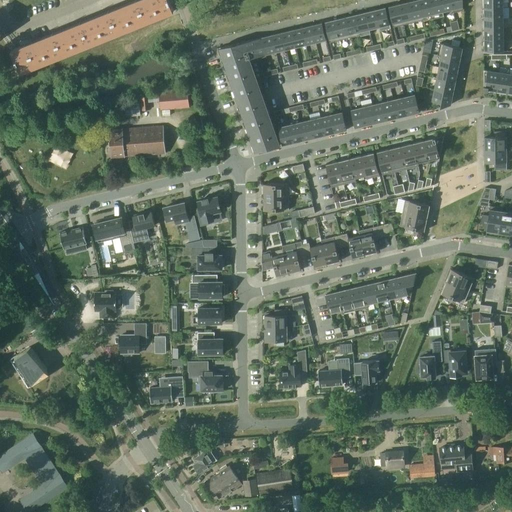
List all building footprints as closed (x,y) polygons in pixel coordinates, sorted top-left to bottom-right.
[(174,11),(169,0),(142,0),(23,48),(22,45),(12,49),(21,72),(174,11)] [(423,16),(419,0),(416,0),(409,2),(414,22),(424,20),(424,16),(423,16)] [(419,0),(423,16),(424,16),(433,14),(429,0),(419,0)] [(429,0),(433,14),(443,12),(439,0),(429,0)] [(439,0),(443,12),(452,9),(450,0),(439,0)] [(450,0),(452,9),(453,9),(454,13),(463,11),(462,0),(450,0)] [(404,25),(414,22),(409,2),(399,4),(404,25)] [(393,27),(404,25),(399,4),(389,7),(393,27)] [(376,10),(380,27),(390,24),(386,7),(376,10)] [(484,18),(503,18),(503,7),(483,8),(483,9),(484,10),(484,14),(484,16),(483,17),(483,18),(484,18)] [(369,29),(380,27),(376,10),(365,12),(369,29)] [(369,29),(365,12),(356,15),(360,32),(369,29)] [(361,35),(360,32),(356,15),(346,17),(351,38),(361,35)] [(340,40),(351,38),(346,17),(335,19),(340,40)] [(483,19),(483,20),(484,21),(484,25),(484,27),(483,27),(483,29),(484,29),(503,29),(503,18),(484,18),(484,19),(483,19)] [(330,42),(340,40),(335,19),(325,22),(330,42)] [(316,42),(326,40),(322,23),(312,25),(316,42)] [(306,45),(316,42),(312,25),(302,28),(306,45)] [(296,47),(306,45),(302,28),(292,30),(296,47)] [(484,40),(504,40),(503,29),(484,29),(483,29),(483,31),(484,31),(484,36),(484,38),(483,38),(483,40),(484,40)] [(296,47),(292,30),(282,32),(286,49),(296,47)] [(276,52),(286,49),(282,32),(272,35),(276,52)] [(276,52),(272,35),(262,37),(266,54),(276,52)] [(266,54),(262,37),(219,48),(222,56),(225,64),(227,69),(244,119),(245,121),(256,152),(281,146),(273,125),(271,126),(255,81),(258,80),(257,79),(261,77),(256,57),(266,54)] [(484,42),(484,47),(484,46),(484,49),(483,49),(483,52),(504,51),(504,40),(484,40),(483,40),(483,42),(484,42)] [(441,56),(460,59),(463,48),(444,44),(440,43),(438,55),(441,56)] [(439,66),(458,70),(460,59),(441,56),(439,66)] [(439,66),(437,78),(456,82),(458,70),(439,66)] [(484,86),(484,90),(488,91),(488,90),(491,90),(491,91),(492,91),(494,91),(494,92),(496,92),(499,72),(484,70),(484,74),(484,75),(485,85),(484,86)] [(499,72),(496,92),(497,92),(498,92),(499,92),(502,92),(503,92),(505,92),(505,93),(507,94),(507,93),(510,74),(499,72)] [(437,78),(434,89),(453,93),(456,82),(437,78)] [(160,91),(162,109),(191,107),(189,89),(160,91)] [(440,107),(451,105),(453,93),(434,89),(432,101),(441,103),(440,107)] [(415,94),(404,97),(409,115),(420,112),(415,94)] [(398,117),(409,115),(404,97),(394,99),(398,117)] [(394,99),(383,102),(388,120),(398,117),(394,99)] [(377,122),(388,120),(383,102),(373,104),(377,122)] [(139,103),(125,104),(126,116),(140,115),(139,103)] [(373,104),(362,107),(366,125),(377,122),(373,104)] [(355,128),(366,125),(362,107),(351,110),(355,128)] [(343,112),(332,114),(336,132),(347,130),(343,112)] [(325,135),(336,132),(332,114),(321,117),(325,135)] [(321,117),(310,119),(315,137),(325,135),(321,117)] [(304,140),(315,137),(310,119),(300,122),(304,140)] [(300,122),(289,125),(294,142),(304,140),(300,122)] [(283,145),(294,142),(289,125),(278,127),(283,145)] [(125,157),(125,156),(166,153),(163,126),(123,129),(123,128),(110,129),(112,157),(125,157)] [(484,137),(485,149),(507,149),(506,131),(494,131),(494,137),(484,137)] [(429,160),(440,157),(441,153),(440,153),(441,148),(442,144),(443,140),(444,140),(445,135),(428,139),(429,140),(426,140),(424,140),(425,141),(424,141),(429,160)] [(429,160),(424,141),(424,140),(417,142),(417,143),(414,143),(413,143),(417,163),(418,163),(429,160)] [(401,146),(406,169),(419,166),(418,163),(417,163),(413,143),(412,144),(412,143),(405,145),(405,146),(403,146),(403,145),(401,146)] [(389,149),(395,172),(406,169),(401,146),(393,148),(394,148),(391,149),(391,148),(389,149),(390,149),(389,149)] [(395,172),(389,149),(382,150),(382,151),(379,152),(379,151),(377,152),(382,175),(395,172)] [(507,162),(507,149),(485,149),(485,162),(495,162),(495,164),(494,164),(494,170),(507,170),(507,162)] [(366,175),(366,179),(380,176),(374,152),(366,154),(366,155),(363,156),(363,155),(362,155),(362,156),(366,175)] [(355,178),(366,175),(362,156),(361,156),(361,155),(354,157),(354,158),(352,158),(350,158),(350,159),(355,178)] [(355,178),(350,159),(350,158),(342,160),(343,161),(340,161),(340,160),(338,161),(339,161),(338,161),(344,184),(356,181),(355,178)] [(344,184),(338,161),(331,163),(328,164),(328,163),(326,164),(331,187),(344,184)] [(292,166),(294,173),(305,170),(303,163),(292,166)] [(113,166),(114,175),(125,174),(124,165),(113,166)] [(263,184),(264,197),(289,197),(289,183),(281,183),(281,182),(280,182),(280,183),(269,183),(269,182),(268,182),(268,183),(263,184)] [(491,188),(485,187),(481,198),(489,199),(491,188)] [(214,219),(212,213),(221,211),(219,206),(221,205),(218,195),(202,199),(202,200),(198,201),(200,208),(197,208),(201,225),(206,224),(205,221),(214,219)] [(289,197),(264,197),(264,210),(289,210),(289,197)] [(430,205),(429,205),(426,204),(426,203),(425,203),(425,204),(414,202),(414,201),(413,200),(413,201),(405,200),(402,213),(427,218),(430,205)] [(188,231),(197,229),(194,216),(188,217),(184,202),(179,204),(178,203),(173,205),(164,207),(167,221),(175,219),(177,224),(186,222),(188,231)] [(315,213),(314,206),(299,210),(300,217),(315,213)] [(486,231),(499,233),(502,211),(503,211),(503,207),(490,206),(486,231)] [(134,242),(142,241),(150,239),(149,235),(147,227),(155,225),(153,217),(152,210),(139,213),(139,214),(133,216),(134,220),(129,221),(134,242)] [(499,233),(511,235),(511,229),(511,212),(503,211),(502,211),(499,233)] [(426,223),(426,222),(427,219),(427,218),(402,213),(400,226),(425,231),(425,228),(425,224),(426,224),(426,223)] [(123,252),(124,252),(135,249),(130,229),(124,230),(121,218),(120,218),(113,220),(113,217),(110,217),(110,220),(94,224),(97,234),(96,234),(98,242),(120,237),(123,251),(123,252)] [(385,224),(388,236),(395,234),(392,222),(385,224)] [(264,234),(265,234),(279,231),(277,223),(262,227),(262,234),(264,234)] [(381,237),(388,236),(385,224),(378,226),(381,237)] [(359,230),(360,235),(365,255),(367,255),(378,252),(377,251),(377,249),(378,249),(378,248),(377,248),(376,245),(377,244),(376,244),(374,239),(381,237),(378,226),(371,227),(359,230)] [(60,232),(64,249),(75,246),(77,252),(87,249),(85,243),(86,243),(87,243),(83,227),(82,227),(61,232),(60,232)] [(353,258),(364,255),(365,255),(360,235),(348,238),(347,233),(340,235),(343,246),(350,245),(351,250),(350,250),(350,251),(351,251),(352,254),(351,254),(351,255),(352,255),(353,257),(353,258)] [(321,239),(322,244),(327,264),(329,264),(340,261),(339,260),(339,258),(340,258),(340,257),(339,257),(338,254),(339,254),(339,253),(338,253),(336,248),(343,246),(340,235),(333,237),(321,239)] [(284,248),(285,253),(284,253),(288,269),(289,273),(291,273),(302,270),(301,270),(301,267),(302,267),(302,266),(301,266),(300,263),(301,263),(301,262),(300,262),(298,257),(305,256),(302,244),(302,241),(282,246),(283,249),(284,248)] [(326,265),(327,264),(322,244),(310,247),(309,242),(302,244),(305,256),(312,254),(313,259),(312,259),(312,260),(313,260),(314,263),(313,263),(313,264),(314,264),(315,266),(315,267),(326,265)] [(198,258),(198,269),(222,269),(222,254),(213,255),(213,252),(211,252),(211,247),(204,247),(192,247),(192,258),(198,258)] [(276,273),(277,276),(288,274),(289,273),(288,269),(284,253),(285,253),(284,248),(262,254),(262,266),(274,263),(275,268),(274,269),(275,269),(276,272),(275,273),(276,273)] [(486,267),(497,269),(498,262),(487,260),(486,267)] [(446,279),(446,280),(446,281),(469,290),(474,278),(452,269),(451,268),(446,279)] [(407,291),(413,290),(414,283),(415,275),(416,272),(396,277),(401,296),(408,294),(407,291)] [(225,285),(222,285),(222,282),(206,282),(205,275),(192,275),(193,283),(200,283),(200,298),(222,298),(222,295),(225,295),(225,285)] [(396,277),(385,280),(389,299),(400,296),(401,296),(396,277)] [(378,301),(389,299),(385,280),(373,283),(378,301)] [(469,290),(446,281),(445,282),(444,285),(443,287),(444,287),(443,291),(442,290),(441,293),(464,303),(469,290)] [(373,283),(361,285),(367,308),(367,304),(378,301),(373,283)] [(355,311),(367,308),(361,285),(350,288),(355,311)] [(350,288),(338,291),(343,313),(355,311),(350,288)] [(106,292),(95,292),(95,307),(101,307),(101,317),(114,317),(114,310),(116,310),(116,292),(114,292),(114,290),(106,290),(106,292)] [(343,314),(343,313),(338,291),(326,294),(330,313),(342,310),(343,314)] [(302,296),(291,298),(293,305),(304,302),(302,296)] [(480,311),(491,313),(492,306),(481,304),(480,311)] [(193,323),(223,323),(222,307),(198,308),(199,316),(193,316),(193,323)] [(275,315),(265,315),(265,328),(291,327),(291,328),(296,326),(296,325),(295,325),(295,316),(287,316),(287,309),(275,309),(275,315)] [(491,313),(480,311),(480,323),(494,322),(493,313),(491,313)] [(135,335),(121,335),(121,353),(124,353),(124,355),(132,355),(132,353),(139,353),(139,343),(147,343),(147,323),(135,323),(135,335)] [(305,336),(312,334),(309,323),(302,325),(305,336)] [(494,325),(495,337),(502,337),(501,325),(494,325)] [(291,327),(265,328),(265,340),(276,340),(276,346),(284,346),(284,340),(291,340),(291,328),(291,327)] [(397,338),(397,330),(389,331),(390,339),(397,338)] [(198,332),(198,339),(199,339),(199,354),(223,353),(223,338),(210,338),(210,332),(198,332)] [(165,336),(155,337),(155,343),(161,343),(161,353),(166,353),(166,337),(165,336)] [(420,357),(422,376),(427,376),(427,378),(436,377),(435,361),(443,361),(441,341),(432,342),(433,356),(420,357)] [(14,355),(10,359),(28,386),(32,386),(48,375),(49,374),(47,370),(32,345),(14,355)] [(497,360),(496,348),(475,350),(476,357),(476,363),(477,378),(493,377),(492,365),(497,365),(497,360)] [(290,371),(280,372),(281,387),(293,386),(296,386),(301,386),(300,382),(300,372),(307,371),(307,364),(306,349),(298,351),(298,365),(290,365),(290,371)] [(444,350),(445,362),(451,362),(452,376),(461,375),(461,373),(466,372),(465,351),(451,352),(450,349),(444,350)] [(319,386),(328,385),(343,384),(342,377),(350,377),(350,365),(349,358),(347,358),(337,359),(338,370),(333,370),(318,371),(319,378),(319,386)] [(379,360),(362,361),(362,362),(354,363),(355,375),(363,374),(363,383),(369,382),(377,382),(375,370),(379,370),(379,368),(379,360)] [(498,372),(505,372),(504,360),(497,360),(498,372)] [(222,375),(214,375),(214,370),(208,370),(208,361),(189,362),(189,371),(199,371),(199,383),(201,383),(201,390),(212,390),(212,392),(221,392),(221,390),(223,390),(223,382),(222,382),(222,375)] [(168,386),(150,388),(151,403),(173,401),(173,397),(184,396),(183,376),(168,377),(168,386)] [(48,482),(21,499),(29,511),(67,486),(62,478),(59,474),(40,446),(39,443),(33,434),(0,455),(0,466),(3,471),(29,453),(48,482)] [(211,447),(225,446),(225,438),(211,439),(211,447)] [(448,446),(439,447),(441,470),(457,468),(457,472),(474,470),(472,450),(465,451),(464,444),(456,445),(455,443),(448,444),(448,446)] [(511,446),(489,448),(489,454),(497,453),(498,461),(511,460),(511,446),(511,447),(511,446)] [(197,463),(194,465),(199,472),(217,460),(210,449),(199,447),(199,456),(195,458),(197,463)] [(386,464),(387,469),(406,467),(404,449),(385,451),(385,453),(380,453),(381,464),(386,464)] [(330,457),(332,474),(349,473),(348,462),(344,462),(344,459),(344,457),(330,457)] [(268,460),(254,463),(255,469),(269,467),(268,460)] [(434,463),(410,464),(411,477),(435,475),(434,463)] [(219,469),(221,472),(206,482),(215,495),(217,494),(219,498),(224,494),(225,495),(242,484),(230,466),(228,467),(226,464),(219,469)] [(257,473),(260,494),(260,495),(293,490),(294,493),(301,492),(297,467),(257,473)] [(256,478),(256,479),(243,480),(245,496),(259,494),(256,478)]
